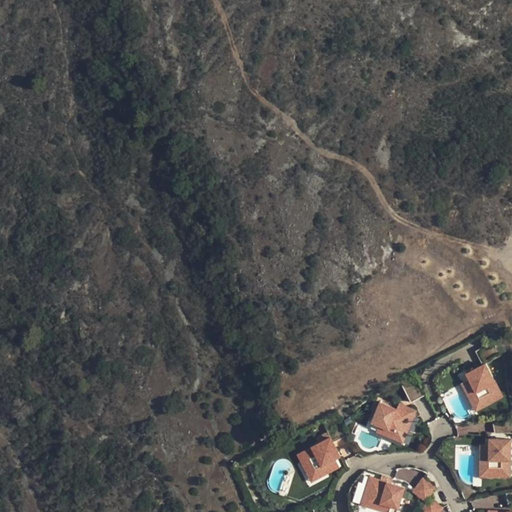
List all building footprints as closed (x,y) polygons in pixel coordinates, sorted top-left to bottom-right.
[(476,351),(483,365),(500,357),(492,343),(476,351)] [(497,391),(483,365),(480,367),(483,371),(478,374),(475,369),(467,374),(470,379),(477,392),(470,396),(476,406),(492,398),(490,394),(497,391)] [(425,395),(417,378),(402,386),(411,402),(425,395)] [(501,398),(497,391),(490,394),(492,398),(476,406),(470,396),(477,392),(470,379),(459,384),(474,412),(501,398)] [(395,412),(396,409),(379,402),(371,423),(378,425),(395,433),(396,430),(406,434),(412,419),(415,412),(406,408),(402,415),(395,412)] [(402,415),(406,408),(398,404),(396,409),(395,412),(402,415)] [(335,410),(321,418),(328,432),(334,442),(348,435),(335,410)] [(511,415),(492,419),(495,434),(511,435),(511,415)] [(402,443),(406,434),(396,430),(395,433),(378,425),(375,431),(393,439),(402,443)] [(334,442),(328,432),(318,437),(321,442),(304,450),(308,457),(305,459),(314,475),(325,470),(322,465),(335,458),(341,456),(336,448),(331,450),(329,445),(334,443),(334,442)] [(509,441),(502,440),(501,446),(496,445),(496,440),(487,440),(487,445),(486,460),(481,460),(480,472),(485,472),(499,473),(499,470),(507,470),(509,441)] [(486,460),(487,445),(478,445),(476,476),(485,476),(498,477),(506,478),(507,470),(499,470),(499,473),(485,472),(480,472),(481,460),(486,460)] [(308,457),(304,450),(298,454),(312,480),(339,466),(335,458),(322,465),(325,470),(314,475),(305,459),(308,457)] [(436,487),(423,477),(413,490),(426,500),(436,487)] [(380,481),(370,478),(367,488),(364,496),(374,498),(373,501),(381,504),(390,507),(398,509),(404,489),(387,483),(386,486),(379,484),(380,481)] [(374,498),(364,496),(362,505),(384,511),(388,511),(390,507),(381,504),(373,501),(374,498)] [(438,511),(443,507),(430,497),(420,510),(423,511),(438,511)] [(330,511),(325,501),(311,507),(312,511),(330,511)]
